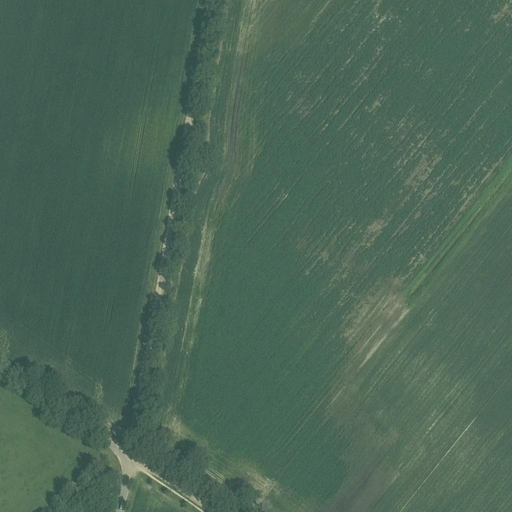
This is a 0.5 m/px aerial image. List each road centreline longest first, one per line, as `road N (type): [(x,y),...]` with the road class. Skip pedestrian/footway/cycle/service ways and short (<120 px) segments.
road 1 (track): [(210,511),(131,457),(207,0)]
road 2 (unclassified): [(117,511),(131,457),(0,366)]
